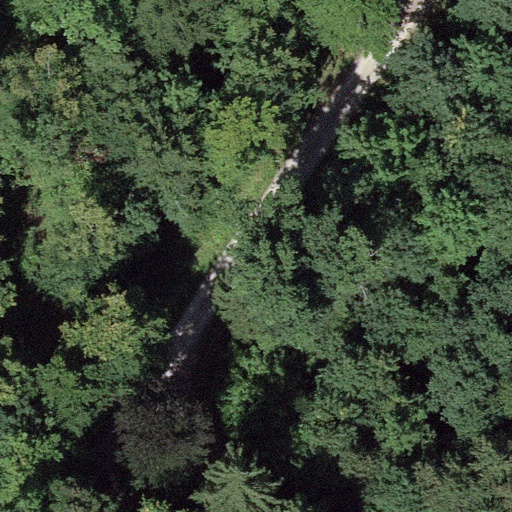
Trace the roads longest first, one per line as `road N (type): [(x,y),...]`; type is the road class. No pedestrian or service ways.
road 1 (track): [(407,0),(68,511)]
road 2 (track): [(276,511),(151,386)]
